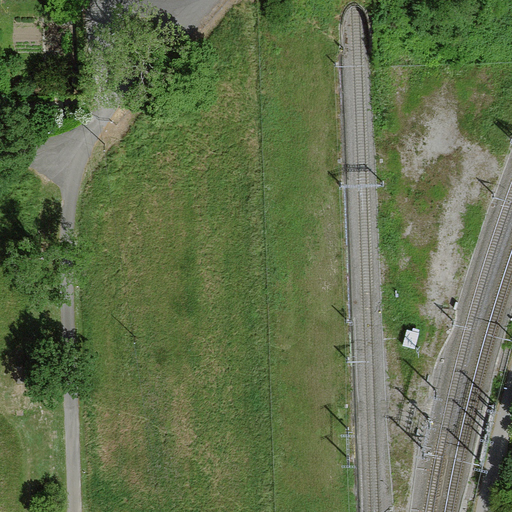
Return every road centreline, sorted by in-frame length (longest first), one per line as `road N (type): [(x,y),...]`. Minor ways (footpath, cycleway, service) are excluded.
road 1 (residential): [(111,99),(78,152),(70,188),(76,511)]
road 2 (residential): [(198,6),(111,99)]
